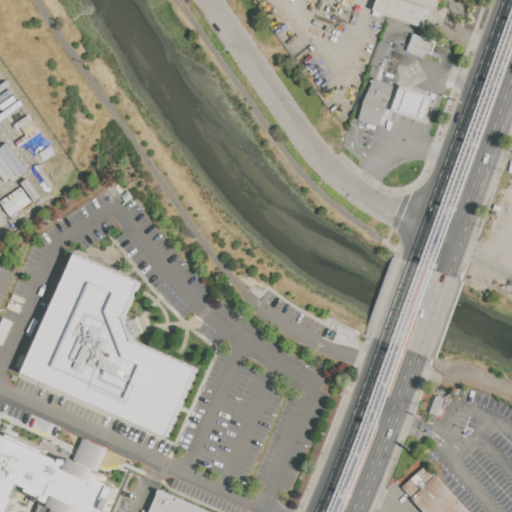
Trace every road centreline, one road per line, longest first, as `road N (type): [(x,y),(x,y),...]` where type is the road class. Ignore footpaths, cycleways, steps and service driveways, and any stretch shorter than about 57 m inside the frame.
road 1 (residential): [(425,232),(331,169),(209,0)]
road 2 (trunk): [(510,0),(451,164)]
road 3 (trunk): [(358,511),(419,354)]
road 4 (trunk): [(459,244),(511,98)]
road 5 (trunk): [(386,342),(343,461)]
